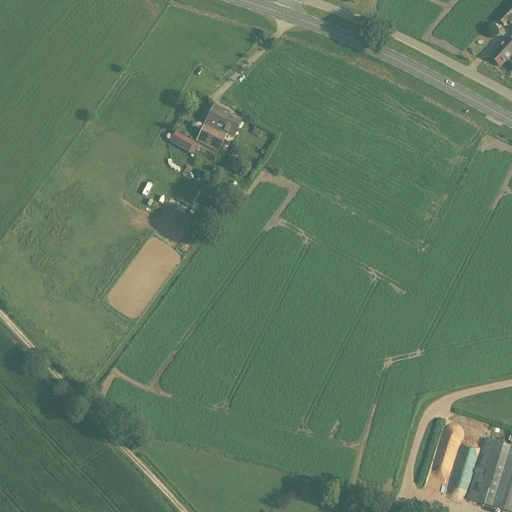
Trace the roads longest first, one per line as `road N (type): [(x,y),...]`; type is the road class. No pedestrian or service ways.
road 1 (track): [(183,511),(0,316)]
road 2 (primary): [(511,119),(417,68),(289,15)]
road 3 (unclassified): [(511,95),(308,0)]
road 4 (unknown): [(289,15),(193,137)]
